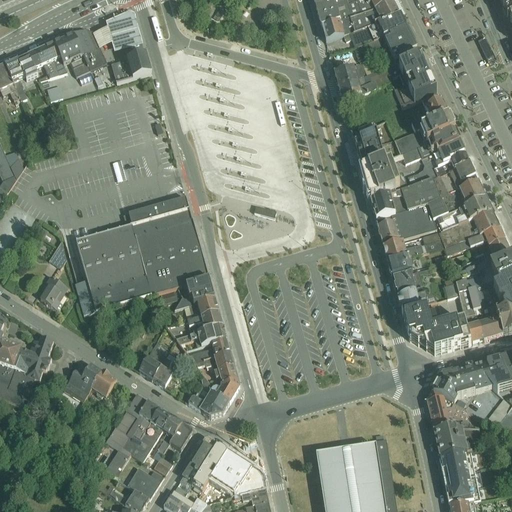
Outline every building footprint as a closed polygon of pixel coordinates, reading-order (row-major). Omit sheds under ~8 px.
[(313,0),(316,11),(326,8),(337,5),(335,0),(313,0)] [(345,0),(347,2),(348,8),(365,0),(345,0)] [(390,0),(365,0),(348,8),(352,21),(375,13),(393,5),(390,0)] [(326,8),(316,11),(322,31),(350,21),(352,21),(348,8),(347,2),(337,5),(326,8)] [(398,2),(393,5),(399,17),(400,19),(405,17),(398,2)] [(511,4),(503,8),(507,18),(511,16),(511,4)] [(352,21),(350,21),(353,30),(355,35),(392,22),(400,19),(399,17),(393,5),(375,13),(352,21)] [(94,38),(100,51),(112,46),(115,56),(143,48),(135,18),(130,16),(107,26),(108,31),(94,38)] [(351,37),(344,40),(346,45),(352,43),(355,51),(366,48),(368,47),(374,45),(406,30),(400,19),(392,22),(355,35),(351,37)] [(350,21),(322,31),(323,33),(324,35),(326,41),(326,43),(325,43),(326,46),(344,40),(351,37),(349,31),(353,30),(350,21)] [(374,45),(368,47),(372,61),(373,61),(376,63),(377,63),(385,65),(386,67),(417,53),(406,30),(374,45)] [(74,39),(91,75),(108,68),(104,59),(100,51),(94,38),(93,36),(87,34),(87,33),(74,39)] [(54,48),(64,69),(70,67),(77,81),(91,75),(74,39),(54,48)] [(485,40),(478,44),(489,66),(496,63),(485,40)] [(47,51),(60,80),(68,77),(64,69),(54,48),(47,51)] [(366,49),(355,53),(359,64),(370,61),(366,49)] [(29,59),(35,73),(44,69),(48,79),(39,83),(40,85),(60,80),(47,51),(29,59)] [(417,53),(386,67),(387,70),(389,74),(390,76),(421,62),(417,53)] [(6,69),(12,85),(24,80),(26,84),(37,79),(35,73),(29,59),(6,69)] [(113,72),(114,78),(116,85),(117,88),(152,78),(146,59),(112,68),(113,72)] [(421,62),(390,76),(392,79),(392,80),(393,82),(400,79),(405,89),(394,94),(398,103),(403,112),(422,104),(437,97),(421,62)] [(347,68),(333,71),(335,77),(344,107),(391,87),(392,86),(389,80),(392,79),(390,76),(389,74),(387,70),(386,67),(385,65),(377,63),(376,63),(362,68),(349,73),(347,68)] [(12,85),(6,69),(0,72),(0,93),(1,95),(10,91),(11,96),(10,96),(16,107),(21,105),(14,88),(12,85)] [(14,88),(21,105),(28,102),(23,91),(24,91),(21,85),(14,88)] [(59,89),(47,93),(51,105),(63,102),(59,89)] [(10,91),(1,95),(3,100),(10,96),(11,96),(10,91)] [(415,136),(395,145),(401,159),(418,152),(424,149),(418,135),(449,122),(437,97),(422,104),(427,116),(415,121),(417,126),(412,128),(415,136)] [(449,122),(418,135),(424,149),(455,136),(449,122)] [(363,127),(350,132),(353,140),(366,134),(363,127)] [(366,134),(353,140),(356,151),(363,175),(384,166),(374,131),(374,130),(366,134)] [(424,149),(418,152),(422,162),(423,164),(460,146),(455,136),(424,149)] [(0,177),(4,186),(0,191),(8,197),(17,184),(6,159),(0,145),(0,177)] [(460,146),(423,164),(425,168),(431,166),(430,164),(434,162),(438,171),(451,166),(450,164),(465,157),(460,146)] [(384,166),(363,175),(371,205),(401,195),(409,192),(402,176),(396,179),(392,168),(400,165),(402,167),(405,166),(406,168),(422,162),(418,152),(401,159),(385,166),(384,166)] [(6,159),(17,184),(24,172),(17,154),(6,159)] [(42,154),(30,157),(32,164),(45,160),(42,154)] [(438,171),(434,173),(437,181),(439,180),(439,181),(455,174),(455,173),(456,173),(469,167),(465,157),(450,164),(451,166),(438,171)] [(418,177),(408,181),(412,191),(433,183),(436,181),(437,181),(434,173),(431,166),(425,168),(423,174),(418,177)] [(436,181),(433,183),(441,203),(478,186),(469,167),(456,173),(455,173),(455,174),(439,181),(439,180),(437,181),(436,181)] [(409,192),(401,195),(408,215),(428,209),(434,224),(436,223),(466,210),(485,202),(478,186),(441,203),(433,183),(412,191),(409,192)] [(8,197),(0,191),(0,203),(3,205),(8,197)] [(401,195),(371,205),(376,224),(408,215),(401,195)] [(178,216),(189,213),(186,202),(154,211),(154,213),(176,207),(178,216)] [(466,210),(436,223),(442,236),(474,223),(492,216),(485,202),(466,210)] [(154,213),(154,211),(124,220),(127,231),(121,233),(120,232),(120,233),(109,236),(109,235),(108,236),(98,239),(97,239),(97,240),(86,243),(86,242),(85,242),(85,243),(78,245),(78,244),(77,245),(88,285),(75,288),(84,319),(186,290),(210,284),(193,224),(192,221),(189,213),(178,216),(176,207),(154,213)] [(256,216),(274,221),(277,212),(258,207),(256,216)] [(408,215),(376,224),(378,231),(382,247),(402,243),(437,233),(434,224),(428,209),(408,215)] [(316,230),(328,230),(328,215),(316,215),(316,230)] [(438,236),(423,241),(425,248),(427,256),(437,254),(444,251),(445,253),(468,244),(499,232),(500,232),(494,220),(492,216),(474,223),(442,236),(439,237),(438,236)] [(44,231),(39,238),(49,245),(51,241),(47,238),(49,234),(44,231)] [(468,244),(445,253),(447,258),(447,259),(467,252),(468,255),(487,248),(489,251),(504,243),(499,232),(468,244)] [(487,248),(468,255),(469,260),(475,258),(476,260),(483,257),(484,261),(508,250),(504,243),(489,251),(487,248)] [(62,245),(50,265),(62,273),(67,264),(62,245)] [(404,246),(384,252),(388,267),(412,260),(427,256),(425,248),(406,253),(404,246)] [(466,272),(456,276),(458,281),(462,280),(478,274),(479,274),(511,260),(511,259),(508,250),(484,261),(486,263),(471,270),(471,269),(466,271),(466,272)] [(446,258),(435,262),(437,268),(448,265),(446,258)] [(412,260),(388,267),(389,269),(392,280),(392,281),(413,275),(411,268),(414,268),(412,260)] [(511,260),(479,274),(481,279),(482,282),(485,288),(503,282),(511,278),(511,260)] [(430,272),(393,283),(398,302),(424,293),(420,278),(424,277),(426,278),(428,278),(430,277),(432,277),(430,272)] [(479,291),(476,292),(480,309),(497,302),(499,308),(503,311),(506,314),(511,317),(511,278),(503,282),(485,288),(481,290),(479,291)] [(475,281),(467,284),(469,294),(476,292),(479,291),(477,287),(483,285),(481,279),(475,281)] [(45,296),(40,303),(59,315),(67,301),(65,300),(69,292),(51,280),(41,294),(45,296)] [(455,282),(445,285),(447,291),(456,287),(455,282)] [(210,284),(186,290),(190,302),(186,303),(182,302),(175,314),(179,313),(184,312),(215,303),(213,296),(210,284)] [(463,285),(456,287),(466,325),(476,322),(475,319),(482,318),(482,320),(497,316),(496,313),(503,311),(499,308),(481,313),(480,309),(476,292),(469,294),(467,284),(463,285)] [(424,293),(398,302),(401,311),(402,314),(407,313),(408,313),(416,311),(420,310),(431,307),(435,306),(437,305),(436,300),(434,299),(431,298),(429,298),(426,299),(424,293)] [(176,295),(161,298),(164,307),(178,303),(176,295)] [(215,303),(184,312),(188,325),(219,317),(215,303)] [(407,313),(402,314),(406,328),(406,329),(410,344),(410,345),(417,343),(418,349),(419,349),(431,346),(435,358),(457,352),(456,347),(459,346),(454,329),(447,303),(437,305),(435,306),(431,307),(420,310),(416,311),(408,313),(407,313)] [(503,311),(496,313),(497,316),(503,339),(511,336),(511,317),(506,314),(503,311)] [(497,316),(478,321),(484,345),(503,339),(497,316)] [(192,339),(223,330),(219,317),(188,325),(192,339)] [(478,321),(464,325),(472,348),(484,345),(478,321)] [(142,325),(136,336),(143,340),(149,330),(142,325)] [(465,326),(457,328),(463,350),(468,349),(472,348),(465,326)] [(457,328),(454,329),(459,346),(456,347),(457,352),(460,351),(461,351),(468,349),(463,350),(457,328)] [(223,330),(192,339),(177,343),(181,349),(195,344),(197,352),(212,348),(227,344),(223,330)] [(0,402),(6,404),(22,410),(24,405),(29,406),(34,404),(36,398),(34,394),(32,393),(35,384),(40,385),(43,376),(47,377),(49,372),(50,372),(51,368),(52,363),(49,362),(54,346),(41,342),(40,347),(34,345),(31,354),(23,352),(0,344),(0,402)] [(227,344),(212,348),(213,350),(211,351),(212,353),(189,359),(195,367),(230,357),(227,344)] [(419,349),(418,349),(428,354),(435,358),(431,346),(419,349)] [(154,385),(168,361),(155,353),(140,376),(154,385)] [(168,361),(154,385),(165,393),(173,381),(174,379),(167,375),(175,362),(176,363),(178,359),(171,355),(169,358),(168,361)] [(230,357),(195,367),(198,371),(206,369),(206,370),(212,369),(213,373),(214,376),(234,371),(230,357)] [(137,361),(132,364),(137,373),(142,371),(137,361)] [(511,362),(500,365),(500,366),(510,387),(511,391),(511,362)] [(77,373),(64,394),(78,402),(79,401),(84,404),(83,406),(84,407),(92,394),(103,376),(91,369),(85,378),(77,373)] [(234,371),(214,376),(216,383),(219,382),(220,386),(221,386),(222,389),(238,384),(234,371)] [(467,375),(464,376),(478,397),(494,393),(481,381),(473,373),(467,375)] [(103,376),(92,394),(97,397),(97,399),(102,402),(103,401),(106,403),(117,386),(103,376)] [(441,382),(433,396),(442,401),(454,408),(457,403),(478,397),(464,376),(441,382)] [(173,381),(165,393),(172,397),(180,384),(173,381)] [(211,397),(213,392),(205,381),(202,383),(203,390),(195,402),(190,399),(186,406),(211,422),(224,419),(230,408),(211,397)] [(211,397),(230,408),(240,391),(238,384),(222,389),(213,392),(211,397)] [(502,393),(497,396),(504,402),(508,406),(511,410),(511,391),(510,387),(502,393)] [(433,396),(427,407),(432,432),(450,428),(445,404),(433,396)] [(163,435),(172,421),(164,416),(137,398),(106,447),(119,455),(104,478),(118,479),(131,458),(143,467),(146,461),(163,435)] [(504,402),(484,429),(494,435),(503,424),(506,420),(511,412),(511,410),(508,406),(504,402)] [(459,403),(455,409),(463,413),(466,407),(459,403)] [(511,412),(506,420),(503,424),(511,432),(511,412)] [(55,413),(46,414),(47,423),(54,422),(53,421),(56,420),(55,413)] [(172,421),(163,435),(167,438),(163,444),(164,445),(158,454),(163,458),(170,448),(183,428),(172,421)] [(450,428),(432,432),(440,462),(461,457),(466,455),(460,426),(450,428)] [(183,428),(170,448),(181,455),(187,446),(192,438),(193,437),(192,436),(191,436),(189,435),(190,433),(183,428)] [(398,511),(387,441),(340,448),(316,452),(325,511),(398,511)] [(193,487),(217,450),(209,445),(208,445),(207,445),(206,445),(206,446),(200,454),(184,481),(180,487),(186,490),(190,485),(193,487)] [(217,450),(193,487),(192,489),(196,492),(194,494),(200,497),(201,495),(202,496),(205,492),(213,479),(209,477),(213,471),(217,473),(227,456),(217,450)] [(227,456),(217,473),(213,479),(205,492),(212,496),(207,504),(213,508),(225,505),(247,469),(227,456)] [(461,457),(440,462),(447,505),(449,505),(465,501),(470,501),(461,457)] [(146,461),(143,467),(151,472),(154,466),(146,461)] [(159,465),(170,472),(173,468),(162,461),(159,465)] [(170,472),(159,465),(154,472),(166,480),(170,472)] [(247,469),(225,505),(232,503),(266,494),(264,482),(260,477),(247,469)] [(136,495),(150,504),(165,481),(154,474),(150,479),(139,472),(128,490),(136,495)] [(184,493),(188,496),(192,489),(193,487),(190,485),(186,490),(184,493)] [(145,511),(150,504),(136,495),(133,499),(129,497),(127,500),(116,493),(115,495),(113,494),(114,492),(111,489),(109,492),(98,486),(96,492),(126,510),(129,511),(145,511)] [(174,495),(184,501),(188,496),(184,493),(178,489),(174,495)] [(253,511),(269,508),(268,502),(266,494),(232,503),(233,511),(252,506),(253,511)] [(171,500),(189,511),(192,511),(195,508),(184,501),(174,495),(171,500)] [(189,511),(171,500),(164,511),(165,511),(189,511)] [(467,511),(465,501),(449,505),(450,511),(467,511)] [(192,511),(205,511),(207,509),(198,503),(195,508),(192,511)]
